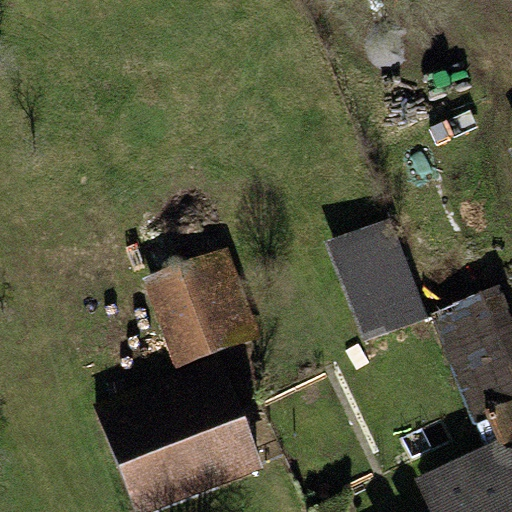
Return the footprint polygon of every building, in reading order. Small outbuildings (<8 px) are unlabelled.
[(389,222),(333,246),(370,335),(426,312),(389,222)] [(226,250),(148,280),(182,368),(260,337),(226,250)] [(511,312),(500,285),(434,313),(476,411),(511,395),(511,312)] [(218,360),(96,408),(137,511),(156,511),(262,470),(218,360)] [(495,450),(418,487),(430,511),(511,511),(511,458),(502,464),(495,450)]
